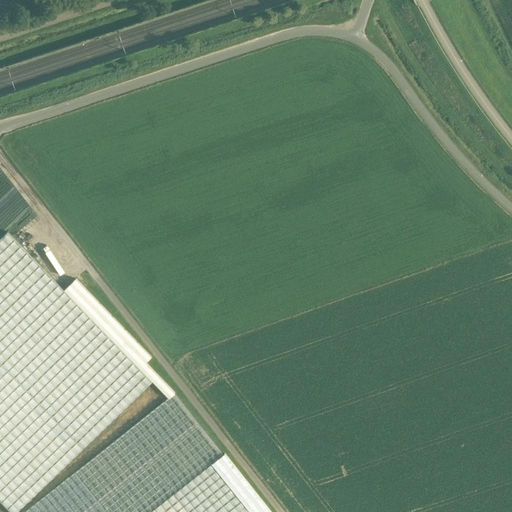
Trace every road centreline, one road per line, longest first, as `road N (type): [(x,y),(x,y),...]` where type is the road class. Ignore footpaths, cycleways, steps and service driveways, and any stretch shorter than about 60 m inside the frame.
road 1 (unclassified): [(0,128),(286,35),(353,37)]
road 2 (unclassified): [(511,206),(444,138),(375,48),(353,37)]
road 3 (unclassified): [(511,140),(422,0)]
